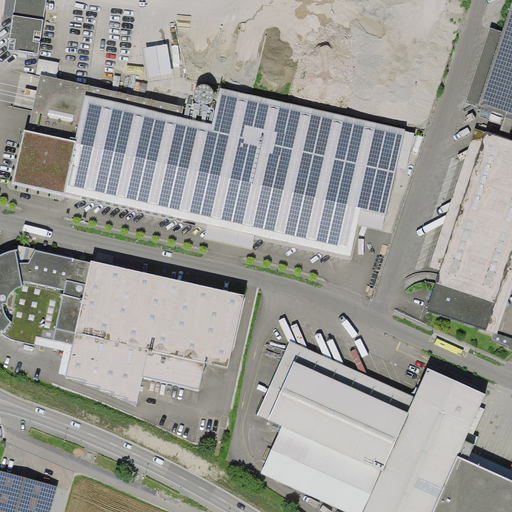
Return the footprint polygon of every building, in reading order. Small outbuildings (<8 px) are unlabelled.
[(44,0),(15,0),(8,52),(37,56),(44,0)] [(511,0),(502,32),(477,108),(511,119),(511,0)] [(502,32),(490,28),(466,103),(477,108),(502,32)] [(405,129),(220,87),(212,124),(181,117),(183,107),(40,75),(28,130),(24,129),(12,182),(65,194),(65,191),(207,223),(255,234),(351,255),(358,224),(361,210),(385,215),(386,215),(397,167),(405,131),(405,129)] [(485,132),(475,129),(430,267),(439,270),(485,132)] [(415,133),(405,131),(397,167),(406,170),(415,133)] [(511,139),(485,131),(485,132),(439,270),(426,310),(486,330),(511,251),(511,139)] [(382,230),(385,215),(361,210),(358,224),(382,230)] [(255,234),(207,223),(204,238),(252,249),(255,234)] [(72,344),(91,262),(35,250),(35,248),(18,245),(17,248),(13,250),(7,251),(2,253),(0,254),(0,332),(1,331),(4,333),(2,334),(9,337),(14,341),(20,342),(34,345),(35,344),(36,337),(72,344)] [(511,251),(486,330),(497,334),(511,287),(511,251)] [(244,294),(91,260),(91,262),(72,344),(65,375),(65,376),(85,381),(84,384),(99,387),(99,390),(113,393),(112,396),(127,399),(126,401),(137,403),(143,376),(199,389),(205,362),(228,367),(244,294)] [(36,337),(35,344),(64,350),(58,373),(65,375),(72,344),(36,337)] [(257,415),(268,419),(294,361),(408,412),(415,397),(290,341),(257,415)] [(408,412),(294,361),(268,419),(282,426),(261,473),(347,511),(432,511),(465,440),(468,432),(480,407),(486,394),(428,368),(415,397),(408,412)] [(485,409),(480,407),(468,432),(473,434),(485,409)] [(474,444),(465,440),(432,511),(511,511),(511,480),(467,460),(474,444)] [(49,511),(57,486),(0,470),(0,511),(49,511)]
